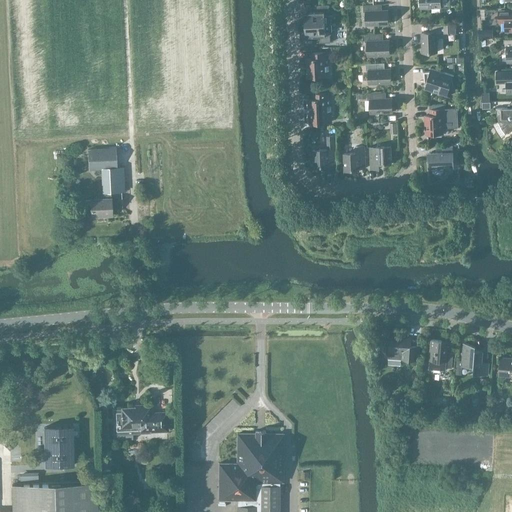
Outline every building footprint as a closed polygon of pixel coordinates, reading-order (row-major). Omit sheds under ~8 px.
[(420,0),(420,8),(441,7),(440,0),(420,0)] [(366,12),(366,25),(387,24),(386,10),(382,11),(382,4),(363,5),(363,12),(366,12)] [(316,5),(316,12),(304,12),(305,25),(331,23),(331,15),(329,15),(329,5),(316,5)] [(505,22),(505,31),(511,31),(511,10),(498,11),(499,22),(505,22)] [(433,22),(453,23),(453,16),(434,15),(433,22)] [(331,31),(331,23),(305,25),(306,37),(317,36),(318,43),(330,42),(330,31),(331,31)] [(455,24),(447,25),(448,33),(456,33),(455,24)] [(422,52),(437,52),(436,34),(448,33),(447,25),(430,25),(430,32),(421,33),(422,52)] [(383,41),(383,33),(364,34),(365,42),(367,42),(368,56),(388,55),(388,40),(383,41)] [(313,52),(313,58),(306,59),(307,67),(308,67),(309,78),(325,77),(325,72),(329,71),(328,52),(313,52)] [(385,69),(384,63),(366,64),(366,71),(368,71),(369,83),(390,82),(389,69),(385,69)] [(447,96),(449,90),(453,90),(452,79),(453,76),(454,76),(454,75),(431,68),(430,68),(431,68),(430,71),(424,72),(424,81),(427,81),(424,88),(424,89),(447,96)] [(511,74),(511,71),(497,72),(497,82),(507,82),(507,93),(511,92),(511,74)] [(315,93),(315,99),(308,99),(309,107),(310,107),(311,118),(309,118),(310,124),(327,123),(327,112),(331,112),(330,92),(315,93)] [(370,113),(391,112),(390,99),(386,99),(386,92),(367,93),(367,100),(370,100),(370,113)] [(356,98),(355,112),(366,112),(366,98),(356,98)] [(499,122),(499,123),(502,128),(502,129),(505,133),(505,134),(511,128),(511,104),(508,105),(508,107),(496,108),(496,110),(496,111),(497,116),(497,117),(499,122)] [(426,134),(443,133),(443,128),(447,128),(446,108),(430,109),(430,115),(425,115),(425,123),(427,123),(427,128),(425,128),(426,134)] [(327,136),(328,149),(313,150),(314,167),(326,166),(326,171),(335,171),(334,149),(336,149),(336,136),(327,136)] [(352,173),(353,170),(359,170),(359,168),(366,168),(365,146),(356,146),(356,152),(344,153),(344,170),(347,170),(347,172),(352,173)] [(371,169),(380,169),(379,164),(392,163),(391,146),(370,147),(371,169)] [(443,152),(429,153),(429,167),(432,167),(433,170),(435,172),(438,172),(441,172),(443,169),(444,166),(453,166),(452,147),(443,147),(443,152)] [(88,170),(101,169),(101,168),(117,167),(116,148),(88,150),(88,170)] [(103,199),(91,199),(91,215),(111,214),(111,199),(110,199),(110,192),(124,191),(123,167),(117,167),(101,168),(101,169),(102,180),(98,180),(98,191),(102,191),(102,192),(103,199)] [(190,218),(189,198),(177,199),(177,196),(178,196),(177,186),(169,187),(171,220),(179,220),(179,219),(190,218)] [(171,220),(169,187),(161,187),(161,197),(162,197),(162,200),(150,200),(152,220),(163,219),(163,220),(171,220)] [(224,217),(224,219),(236,218),(234,192),(210,193),(211,217),(218,216),(218,218),(224,217)] [(408,362),(409,360),(417,361),(418,346),(411,345),(411,337),(390,335),(388,355),(395,356),(396,351),(403,352),(402,359),(402,361),(404,363),(406,363),(408,362)] [(447,352),(448,342),(438,341),(438,339),(431,339),(429,369),(446,370),(446,367),(452,367),(453,353),(447,352)] [(482,351),(475,350),(475,346),(464,343),(463,352),(461,353),(462,357),(462,366),(473,367),(473,373),(488,375),(489,363),(481,362),(482,351)] [(499,375),(511,375),(511,358),(511,359),(511,358),(500,357),(499,375)] [(418,395),(406,395),(406,405),(417,405),(418,395)] [(121,426),(118,426),(116,427),(114,429),(114,432),(114,434),(115,437),(116,438),(119,439),(127,439),(126,427),(149,426),(149,431),(167,430),(166,413),(151,413),(151,405),(134,406),(135,408),(122,409),(123,416),(121,416),(121,426)] [(503,406),(490,405),(489,412),(502,413),(503,406)] [(72,426),(44,427),(45,465),(73,465),(72,426)] [(236,463),(218,463),(218,500),(237,500),(236,511),(279,511),(280,482),(283,482),(284,433),(266,433),(266,431),(254,430),(254,433),(237,433),(236,463)] [(97,511),(97,482),(12,484),(12,511),(97,511)] [(164,497),(174,497),(174,488),(164,488),(164,497)]
